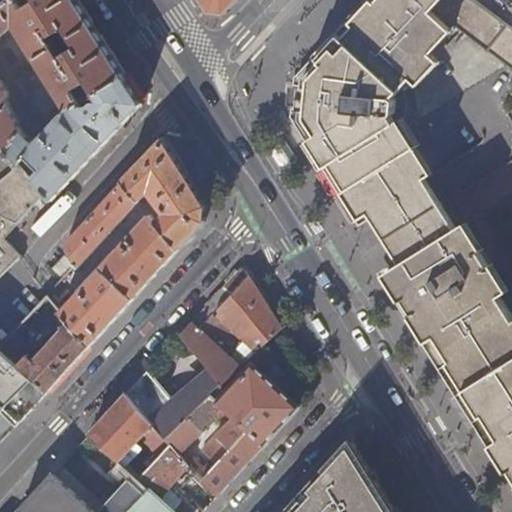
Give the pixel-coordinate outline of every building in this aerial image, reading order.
[(0,0),(0,12),(12,0),(0,0)] [(12,0),(0,12),(0,133),(12,149),(27,134),(27,133),(26,133),(12,107),(12,95),(0,77),(0,43),(4,40),(3,39),(16,26),(42,67),(24,79),(49,121),(55,126),(64,116),(71,111),(73,112),(128,77),(79,0),(12,0)] [(202,0),(210,12),(227,15),(240,0),(202,0)] [(444,0),(382,0),(380,3),(376,0),(374,0),(322,58),(321,57),(302,77),(301,95),(298,118),(313,140),(323,133),(343,165),(337,169),(367,216),(371,213),(379,226),(388,239),(444,203),(436,191),(427,177),(431,175),(393,115),(395,113),(396,100),(395,99),(447,41),(456,32),(447,24),(435,10),(444,0)] [(511,26),(477,0),(444,0),(435,10),(447,24),(450,21),(511,67),(511,26)] [(49,194),(54,201),(65,189),(145,104),(128,77),(73,112),(71,111),(64,116),(55,126),(38,144),(27,133),(27,134),(12,149),(49,194)] [(0,214),(21,224),(49,194),(12,149),(0,133),(0,214)] [(77,326),(94,346),(150,285),(208,221),(209,206),(207,204),(166,139),(125,183),(126,184),(69,244),(80,265),(82,268),(150,193),(168,213),(160,221),(154,214),(67,309),(64,311),(71,321),(77,326)] [(26,224),(34,233),(68,206),(60,197),(26,224)] [(444,203),(388,239),(403,263),(390,271),(399,284),(403,282),(412,295),(405,299),(414,313),(408,318),(491,447),(497,443),(505,455),(508,453),(511,458),(511,311),(502,295),(508,290),(465,223),(459,227),(444,203)] [(0,279),(22,260),(25,259),(6,240),(21,224),(0,214),(0,279)] [(71,275),(78,267),(69,259),(59,271),(68,279),(71,275)] [(82,268),(80,265),(78,267),(71,275),(77,280),(86,271),(82,268)] [(252,275),(247,266),(194,324),(200,329),(252,275)] [(60,286),(66,292),(77,280),(71,275),(68,279),(67,279),(60,286)] [(209,364),(226,384),(267,344),(285,328),(252,275),(200,329),(194,324),(184,335),(209,364)] [(52,296),(51,297),(55,302),(66,292),(60,286),(52,296)] [(4,348),(23,365),(44,342),(62,323),(66,327),(71,321),(64,311),(55,302),(51,297),(4,348)] [(33,374),(52,391),(94,346),(77,326),(72,330),(64,332),(59,336),(58,334),(39,355),(45,360),(33,374)] [(285,328),(267,344),(272,348),(288,332),(285,328)] [(0,399),(23,423),(52,391),(33,374),(23,365),(4,348),(0,344),(0,399)] [(150,372),(130,393),(156,425),(172,443),(215,396),(233,413),(236,415),(268,444),(303,407),(255,365),(231,391),(225,385),(226,384),(209,364),(182,386),(187,391),(175,400),(171,395),(150,372)] [(182,386),(171,395),(175,400),(187,391),(182,386)] [(206,483),(221,496),(268,444),(236,415),(215,438),(205,451),(216,460),(209,469),(187,450),(218,417),(229,417),(233,413),(215,396),(172,443),(173,444),(192,466),(206,483)] [(172,443),(156,425),(144,437),(157,449),(163,455),(173,444),(172,443)] [(400,511),(353,438),(302,494),(308,500),(302,506),(296,501),(285,511),(400,511)] [(141,478),(178,511),(205,511),(206,511),(177,482),(192,466),(173,444),(163,455),(148,471),(141,478)] [(142,466),(148,471),(163,455),(157,449),(142,466)] [(137,474),(141,478),(148,471),(142,466),(133,458),(129,454),(123,461),(137,474)] [(127,486),(137,474),(123,461),(112,472),(127,486)] [(103,511),(107,508),(101,503),(61,468),(22,511),(103,511)] [(178,511),(141,478),(137,474),(127,486),(107,508),(103,511),(178,511)] [(302,494),(296,501),(302,506),(308,500),(302,494)]
